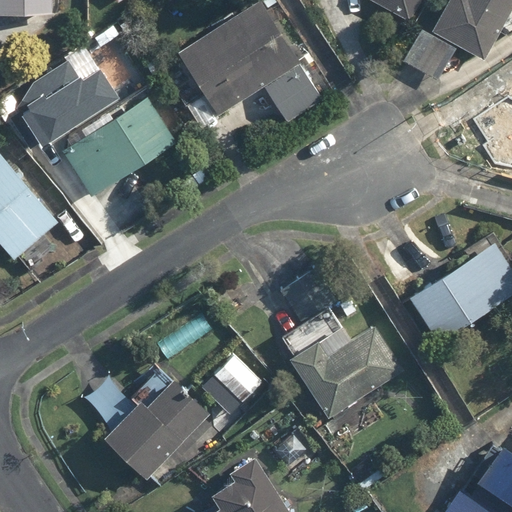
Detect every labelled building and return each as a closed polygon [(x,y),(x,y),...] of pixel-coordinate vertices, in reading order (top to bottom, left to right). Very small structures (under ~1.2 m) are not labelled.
[(0,0),(0,10),(53,10),(52,0),(0,0)] [(306,58),(270,0),(256,0),(181,46),(220,110),(266,83),(303,60),(306,58)] [(423,0),(384,0),(415,16),(423,0)] [(511,5),(511,0),(449,0),(434,26),(483,55),(511,5)] [(455,44),(425,28),(408,60),(438,76),(455,44)] [(12,93),(42,139),(118,91),(98,59),(79,71),(70,56),(12,93)] [(325,96),(303,60),(266,83),(288,119),(325,96)] [(511,126),(511,89),(496,99),(511,126)] [(179,138),(149,93),(66,148),(96,194),(179,138)] [(61,215),(0,147),(0,234),(17,254),(61,215)] [(511,293),(511,260),(497,237),(413,291),(443,337),(511,293)] [(339,297),(318,264),(282,288),(303,321),(339,297)] [(346,322),(294,352),(330,415),(409,369),(380,318),(353,334),(346,322)] [(264,381),(236,349),(202,379),(230,411),(264,381)] [(211,410),(176,375),(151,401),(144,393),(107,431),(150,473),(211,410)] [(511,441),(507,438),(482,476),(511,495),(511,441)] [(295,511),(257,451),(232,467),(237,476),(215,490),(224,504),(211,511),(295,511)] [(504,511),(465,487),(449,511),(504,511)]
